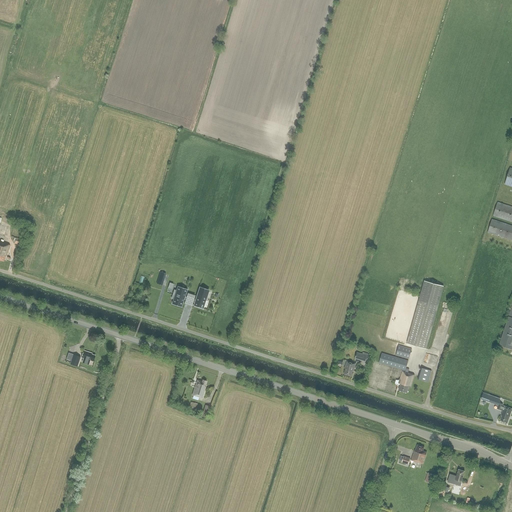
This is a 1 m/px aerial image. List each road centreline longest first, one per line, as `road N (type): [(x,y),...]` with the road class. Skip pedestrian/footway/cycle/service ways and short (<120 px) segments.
road 1 (unclassified): [(511,431),(0,270)]
road 2 (tertiary): [(396,425),(121,336)]
road 3 (unclassified): [(67,511),(121,336)]
road 4 (tertiary): [(121,336),(0,296)]
